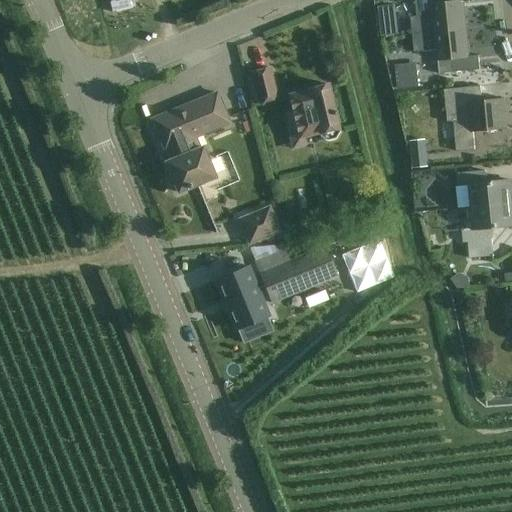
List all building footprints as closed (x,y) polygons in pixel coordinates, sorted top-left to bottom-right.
[(412,34),(465,29),(462,1),(473,0),(472,0),(431,0),(433,14),(410,17),(412,34)] [(393,4),(377,6),(379,22),(395,20),(393,4)] [(465,29),(412,34),(414,52),(437,50),(439,74),(480,69),(478,55),(468,56),(465,29)] [(418,64),(397,66),(398,74),(399,88),(419,87),(418,72),(418,64)] [(269,68),(250,72),(258,103),(277,99),(269,68)] [(308,90),(288,95),(298,138),(318,133),(319,136),(326,141),(334,139),(339,132),(327,84),(307,89),(308,90)] [(453,121),(456,151),(475,150),(473,132),(506,129),(503,98),(482,100),(480,86),(444,89),(447,122),(453,121)] [(175,188),(177,193),(214,177),(202,147),(198,149),(193,137),(229,123),(216,93),(182,107),(184,111),(176,114),(174,110),(151,119),(164,150),(167,149),(171,160),(165,162),(170,175),(168,179),(171,186),(175,188)] [(425,140),(410,141),(413,168),(428,166),(425,140)] [(471,207),(511,202),(511,188),(511,180),(486,182),(485,171),(456,173),(457,186),(469,185),(471,207)] [(493,256),(492,240),(490,228),(511,225),(511,202),(471,207),(472,222),(469,222),(466,225),(467,229),(462,229),(463,243),(468,242),(469,258),(493,256)] [(441,221),(458,217),(455,203),(438,206),(441,221)] [(278,231),(268,207),(239,219),(249,243),(278,231)] [(324,247),(289,261),(284,248),(254,260),(271,303),(336,276),(324,247)] [(248,267),(214,281),(234,329),(236,329),(254,321),(266,316),(268,316),(248,267)] [(507,269),(503,276),(503,281),(511,281),(511,269),(507,269)] [(459,273),(450,280),(452,282),(456,289),(468,288),(467,277),(459,273)]
